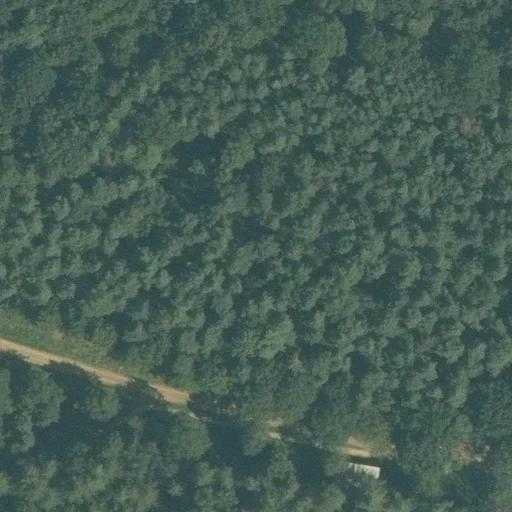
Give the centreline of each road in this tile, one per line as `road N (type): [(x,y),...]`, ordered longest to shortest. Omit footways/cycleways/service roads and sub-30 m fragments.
road 1 (track): [(442,466),(367,453),(136,382)]
road 2 (track): [(136,382),(0,344)]
